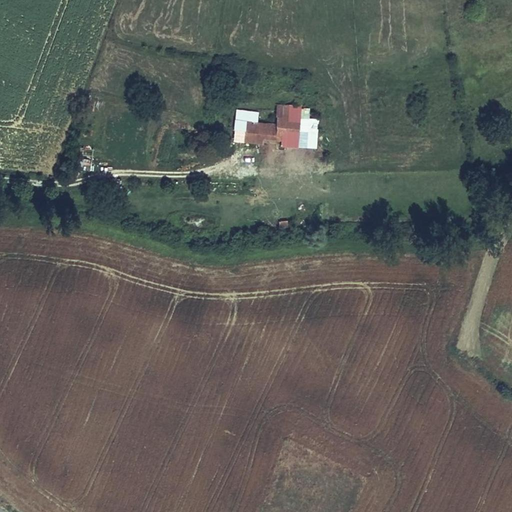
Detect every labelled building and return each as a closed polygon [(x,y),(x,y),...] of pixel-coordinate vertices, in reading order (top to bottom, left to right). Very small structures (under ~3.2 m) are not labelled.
[(302,109),(302,106),(283,105),(283,114),(281,133),(281,138),(281,144),(298,145),(302,109)] [(310,109),(302,109),(298,145),(317,147),(319,119),(310,119),(310,109)] [(244,111),(244,120),(276,122),(277,114),(244,111)] [(281,133),(283,114),(277,114),(276,122),(244,120),(242,140),(255,142),(255,131),(281,133)] [(255,131),(255,142),(261,142),(261,137),(281,138),(281,133),(255,131)]
